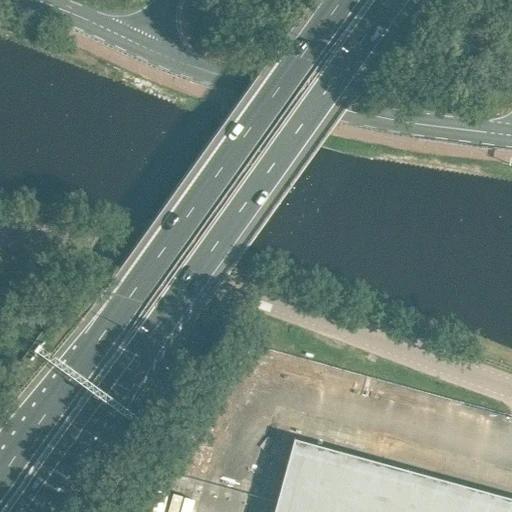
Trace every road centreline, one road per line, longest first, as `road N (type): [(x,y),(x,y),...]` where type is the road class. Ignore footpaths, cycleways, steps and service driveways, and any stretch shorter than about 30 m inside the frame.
road 1 (motorway): [(24,511),(393,0)]
road 2 (motorway): [(340,0),(0,475)]
road 3 (unclassified): [(511,388),(250,293),(0,232)]
road 4 (tertiary): [(511,135),(430,126),(242,82),(130,39)]
